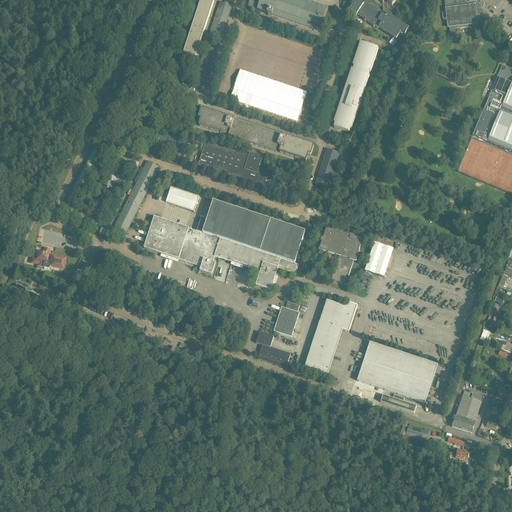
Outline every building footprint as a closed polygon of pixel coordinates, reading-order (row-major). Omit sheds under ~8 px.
[(195,58),(203,35),(214,0),(212,0),(200,0),(183,54),(195,58)] [(327,7),(305,0),(261,0),(261,1),(257,0),(250,0),(249,7),(258,10),(258,11),(258,10),(267,13),(267,14),(268,14),(268,15),(271,16),(271,15),(272,16),(272,15),(309,27),(319,31),(327,7)] [(387,3),(383,3),(383,14),(380,12),(380,11),(378,10),(378,11),(371,6),(372,5),(370,4),(369,5),(366,2),(364,5),(360,3),(361,1),(359,0),(351,0),(350,2),(353,5),(348,12),(356,17),(358,13),(362,15),(361,17),(364,19),(363,20),(365,22),(366,21),(373,25),(372,26),(374,28),(375,27),(378,29),(379,28),(396,40),(401,33),(405,35),(409,29),(388,14),(388,11),(387,3)] [(479,28),(489,16),(482,11),(485,7),(480,3),(479,0),(444,0),(448,29),(449,28),(450,36),(456,36),(455,30),(476,27),(478,28),(479,28)] [(209,37),(209,38),(213,39),(212,42),(215,43),(216,40),(220,42),(225,26),(226,24),(232,7),(227,6),(228,3),(227,3),(225,2),(224,5),(220,3),(213,23),(213,25),(209,37)] [(371,73),(378,50),(360,44),(353,67),(354,68),(353,71),(352,70),(334,124),(335,125),(334,128),(349,133),(350,129),(352,130),(370,76),(368,76),(369,73),(371,73)] [(198,71),(194,82),(198,83),(198,86),(200,87),(201,87),(201,85),(201,84),(206,86),(217,51),(213,50),(214,47),(213,47),(211,46),(210,49),(205,47),(198,71)] [(511,68),(510,69),(505,67),(503,71),(501,70),(499,74),(500,75),(498,78),(500,79),(495,91),(492,90),(473,136),(487,142),(491,144),(491,145),(492,144),(496,146),(496,147),(496,146),(500,148),(501,149),(501,148),(505,150),(505,151),(505,150),(510,152),(509,152),(510,152),(511,152),(511,68)] [(434,74),(435,75),(437,71),(454,79),(455,77),(436,69),(434,74)] [(453,81),(453,79),(454,79),(437,71),(435,75),(452,82),(453,81)] [(158,90),(145,128),(153,130),(166,92),(158,90)] [(202,109),(199,119),(202,119),(201,121),(200,124),(200,126),(226,135),(227,130),(231,131),(234,122),(233,121),(232,121),(231,121),(231,118),(229,118),(228,118),(229,118),(228,118),(210,112),(205,110),(202,109)] [(231,131),(229,137),(241,141),(243,142),(245,142),(247,143),(258,146),(259,147),(276,153),(278,147),(281,137),(281,136),(234,121),(234,122),(231,131)] [(186,141),(158,132),(157,134),(155,134),(154,136),(156,137),(155,139),(151,153),(156,155),(160,141),(178,147),(174,161),(179,163),(184,149),(186,141)] [(281,137),(278,147),(281,148),(280,153),(306,162),(307,159),(308,156),(308,155),(311,155),(314,146),(288,138),(287,138),(285,136),(284,138),(283,138),(282,138),(281,137)] [(212,146),(206,144),(199,165),(241,179),(264,187),(270,170),(260,167),(263,158),(250,153),(249,156),(236,151),(236,152),(230,150),(224,148),(224,149),(218,147),(218,148),(212,146)] [(94,145),(66,200),(70,202),(74,203),(78,205),(79,203),(104,153),(105,151),(101,149),(98,147),(94,145)] [(330,182),(339,154),(327,150),(315,185),(320,186),(319,188),(321,189),(322,189),(323,187),(327,189),(331,190),(333,183),(330,182)] [(115,227),(127,233),(159,168),(147,162),(115,227)] [(166,203),(178,207),(194,212),(199,197),(171,188),(166,203)] [(295,264),(305,232),(213,202),(203,234),(154,218),(144,249),(201,267),(201,269),(202,270),(201,272),(212,275),(216,263),(213,262),(215,257),(260,272),(256,286),(271,291),(278,269),(296,275),(299,265),(295,264)] [(77,237),(42,229),(40,235),(38,234),(36,240),(77,250),(78,244),(75,243),(77,237)] [(359,251),(360,248),(363,240),(354,238),(354,237),(353,236),(352,236),(351,236),(351,237),(326,229),(323,239),(322,239),(322,240),(321,240),(321,241),(321,242),(322,242),(320,249),(339,256),(331,280),(345,285),(354,257),(357,258),(359,251)] [(365,271),(365,272),(369,273),(371,273),(374,274),(376,275),(379,276),(380,277),(384,278),(387,269),(391,257),(393,250),(374,244),(372,252),(371,255),(365,271)] [(49,254),(50,251),(49,251),(49,250),(45,249),(44,252),(41,252),(41,253),(39,253),(38,258),(33,257),(33,260),(31,259),(30,263),(32,263),(32,264),(37,265),(36,269),(44,270),(44,269),(49,270),(50,268),(63,271),(65,260),(52,257),(51,259),(47,259),(48,254),(49,254)] [(511,264),(511,263),(511,259),(510,259),(509,263),(507,262),(501,278),(507,280),(508,276),(511,277),(511,264)] [(31,293),(25,291),(26,290),(18,286),(15,290),(23,294),(24,294),(29,297),(36,300),(38,296),(31,293)] [(55,306),(57,302),(51,299),(47,306),(52,309),(54,306),(55,306)] [(348,303),(347,308),(327,301),(320,323),(306,367),(305,367),(328,375),(327,374),(342,330),(343,329),(344,330),(344,331),(349,333),(358,306),(353,305),(352,306),(350,305),(351,304),(348,303)] [(282,308),(274,332),(292,338),(300,314),(298,313),(300,306),(288,302),(286,309),(282,308)] [(498,306),(494,303),(490,311),(495,314),(498,306)] [(493,315),(491,314),(488,320),(490,321),(489,325),(493,327),(498,317),(493,315)] [(487,340),(492,330),(486,328),(481,340),(484,342),(485,339),(487,340)] [(286,369),(291,355),(270,348),(274,338),(260,333),(256,344),(262,346),(258,360),(266,362),(267,359),(287,365),(286,369)] [(438,366),(438,365),(370,343),(371,344),(358,381),(357,381),(385,391),(389,392),(407,398),(425,404),(425,403),(424,403),(437,365),(438,366)] [(509,399),(511,394),(505,392),(506,387),(502,385),(504,383),(497,380),(496,383),(500,384),(498,389),(499,392),(498,394),(504,396),(506,397),(506,398),(509,399)] [(504,396),(498,394),(495,401),(493,400),(492,402),(496,404),(497,401),(500,402),(501,400),(507,403),(509,399),(506,398),(506,397),(504,396)] [(403,403),(405,398),(394,395),(393,399),(383,396),(381,403),(414,413),(416,407),(403,403)] [(472,434),(484,398),(473,395),(471,399),(463,397),(453,425),(451,424),(450,426),(452,427),(472,434)] [(499,418),(502,411),(493,408),(491,414),(495,416),(494,419),(490,418),(486,427),(496,431),(500,422),(497,421),(498,417),(499,418)] [(425,442),(429,431),(425,430),(424,431),(413,428),(414,426),(410,425),(406,435),(425,442)] [(464,447),(465,443),(449,438),(448,442),(464,447)] [(438,447),(440,441),(433,439),(431,445),(438,447)] [(462,450),(462,452),(458,450),(456,458),(460,459),(460,458),(468,460),(470,454),(466,453),(467,452),(462,450)]
